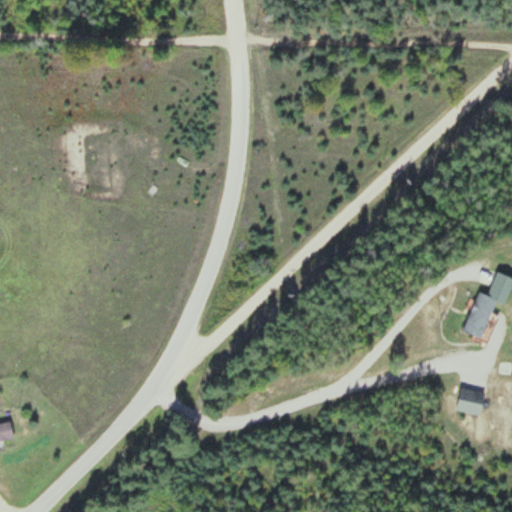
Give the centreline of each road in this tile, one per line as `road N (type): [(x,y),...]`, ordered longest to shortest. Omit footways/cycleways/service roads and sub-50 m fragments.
road 1 (track): [(511,47),(0,37)]
road 2 (residential): [(27,511),(144,396),(181,336),(231,204),(241,79)]
road 3 (residential): [(144,396),(511,60)]
